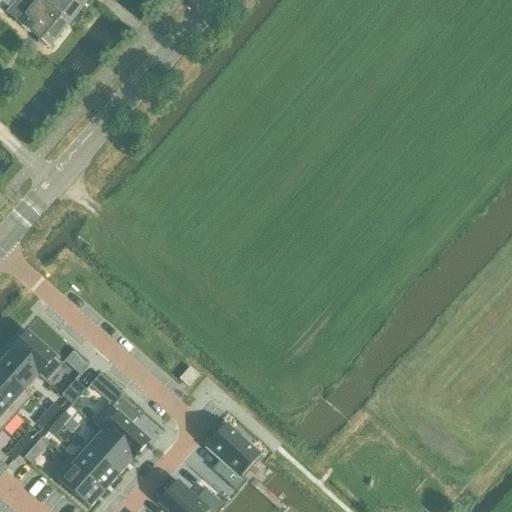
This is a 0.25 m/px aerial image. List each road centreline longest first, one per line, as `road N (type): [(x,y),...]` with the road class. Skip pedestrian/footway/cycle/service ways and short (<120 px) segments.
road 1 (residential): [(125,511),(198,427),(0,254)]
road 2 (tertiary): [(0,242),(214,0)]
